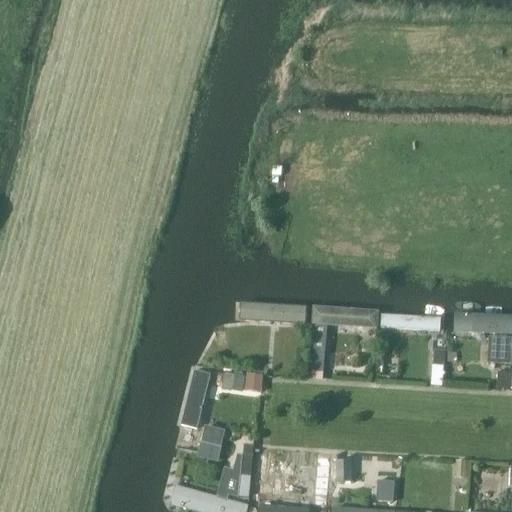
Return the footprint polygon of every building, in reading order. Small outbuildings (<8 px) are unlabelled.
[(239,324),(307,326),(308,309),(240,298),(239,324)] [(312,327),(375,332),(376,314),(314,310),(312,327)] [(451,333),(509,338),(510,320),(452,315),(451,333)] [(381,330),(440,334),(441,320),(382,317),(381,330)] [(487,363),(511,365),(511,358),(511,338),(489,337),(487,363)] [(300,348),(298,363),(307,364),(308,349),(300,348)] [(312,349),(310,372),(323,373),(325,350),(312,349)] [(429,386),(442,387),(444,350),(432,350),(429,386)] [(497,371),(496,388),(508,389),(509,372),(497,371)] [(191,372),(180,430),(201,433),(212,376),(191,372)] [(264,375),(248,373),(245,391),(262,393),(264,375)] [(242,391),(244,377),(225,375),(223,389),(242,391)] [(232,471),(224,468),(216,497),(227,501),(229,496),(238,499),(238,498),(251,498),(254,456),(242,455),(237,454),(232,471)] [(352,482),(353,461),(336,461),(336,482),(352,482)] [(470,462),(456,461),(455,478),(469,479),(470,462)] [(170,506),(191,511),(240,511),(243,506),(176,486),(170,506)]
